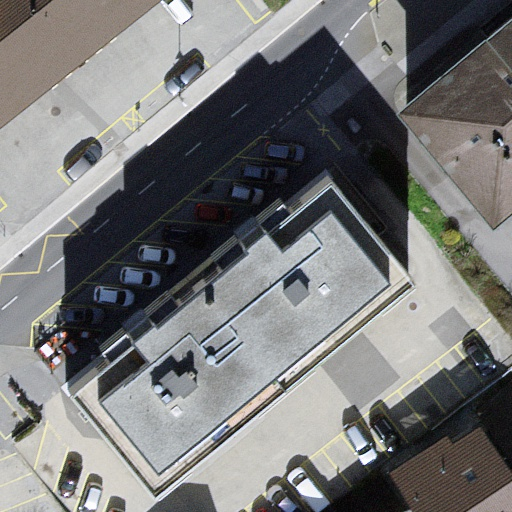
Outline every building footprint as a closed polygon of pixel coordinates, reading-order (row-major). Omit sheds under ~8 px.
[(0,0),(0,112),(138,0),(0,0)] [(511,11),(395,106),(498,226),(511,214),(511,11)] [(323,181),(69,385),(148,483),(402,279),(323,181)] [(511,377),(486,386),(510,457),(511,455),(511,377)] [(508,511),(448,429),(368,472),(384,511),(508,511)]
